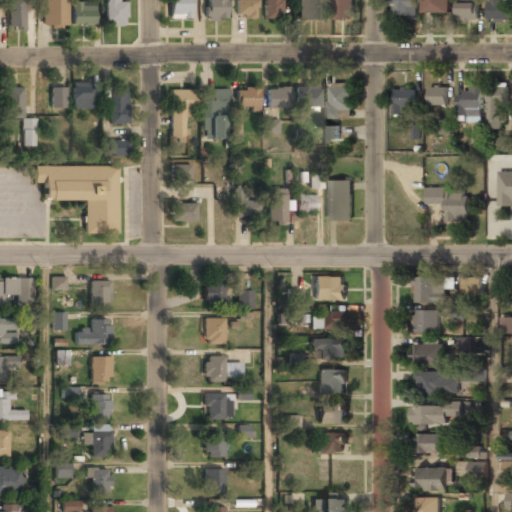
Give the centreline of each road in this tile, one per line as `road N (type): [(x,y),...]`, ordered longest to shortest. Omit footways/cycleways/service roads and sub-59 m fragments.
road 1 (residential): [(372,0),(389,258),(389,511)]
road 2 (residential): [(148,0),(160,511)]
road 3 (residential): [(511,53),(0,57)]
road 4 (tertiary): [(511,257),(0,256)]
